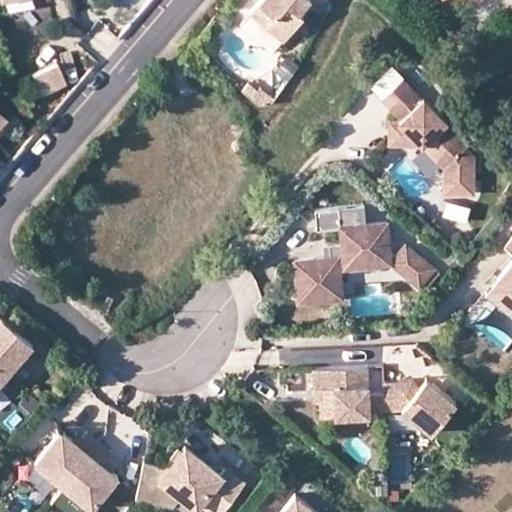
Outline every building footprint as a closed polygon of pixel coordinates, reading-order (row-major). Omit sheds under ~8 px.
[(293,20),(310,0),(260,0),(250,12),(284,40),(297,24),(293,20)] [(489,54),(472,32),(452,48),(469,69),(489,54)] [(286,81),(298,63),(284,54),(272,72),(286,81)] [(63,84),(53,64),(29,75),(39,96),(63,84)] [(426,142),(447,166),(444,191),(474,195),(478,157),(470,148),(472,145),(429,96),(427,97),(409,76),(387,96),(405,117),(404,118),(403,125),(398,124),(398,141),(426,142)] [(259,107),(273,105),(277,101),(251,80),(241,92),(259,107)] [(392,141),(398,141),(398,124),(403,125),(404,118),(393,118),(392,141)] [(472,205),(449,201),(446,217),(470,221),(472,205)] [(294,296),(337,294),(336,265),(389,263),(415,287),(431,270),(404,246),(393,257),(391,255),(387,255),(386,222),(366,223),(365,204),(315,205),(316,225),(340,225),(340,241),(328,242),(328,254),(293,255),(294,296)] [(511,274),(501,288),(511,297),(511,274)] [(511,297),(501,288),(494,296),(511,311),(511,297)] [(0,364),(8,372),(33,343),(0,314),(0,364)] [(366,365),(312,368),(313,384),(319,384),(319,399),(320,416),(368,414),(368,409),(384,409),(383,391),(367,392),(366,365)] [(307,394),(307,370),(285,370),(285,394),(307,394)] [(412,379),(383,381),(384,409),(401,408),(429,434),(455,405),(433,385),(426,393),(419,387),(412,379)] [(426,393),(433,385),(427,379),(419,387),(426,393)] [(31,466),(59,489),(95,445),(82,435),(78,440),(69,433),(65,439),(58,434),(31,466)] [(143,460),(136,495),(152,499),(156,483),(176,488),(181,491),(196,502),(200,496),(220,509),(243,475),(223,461),(219,468),(183,444),(180,448),(167,467),(163,464),(143,460)] [(95,445),(59,489),(87,511),(114,480),(107,474),(99,467),(103,461),(108,456),(95,445)] [(175,445),(163,464),(167,467),(180,448),(175,445)] [(103,461),(99,467),(107,474),(112,468),(103,461)] [(181,491),(176,488),(156,483),(152,499),(172,503),(181,491)] [(315,511),(291,492),(275,511),(315,511)]
